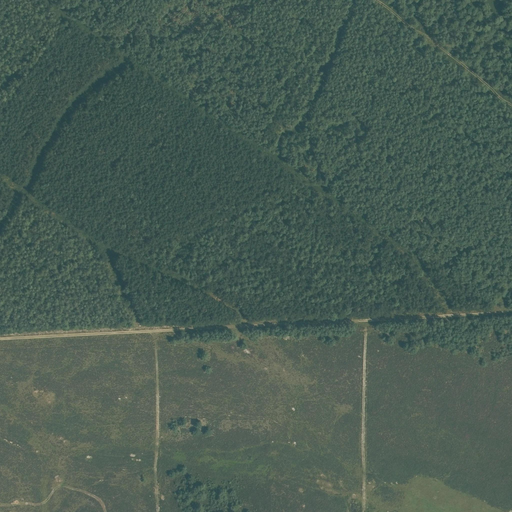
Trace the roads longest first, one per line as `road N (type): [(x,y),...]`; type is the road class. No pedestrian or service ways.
road 1 (track): [(370,319),(0,338)]
road 2 (track): [(363,511),(370,319)]
road 3 (track): [(155,331),(157,511)]
road 4 (track): [(511,105),(374,0)]
road 5 (track): [(511,311),(370,319)]
road 6 (track): [(0,505),(39,504),(62,485),(94,496),(105,511)]
